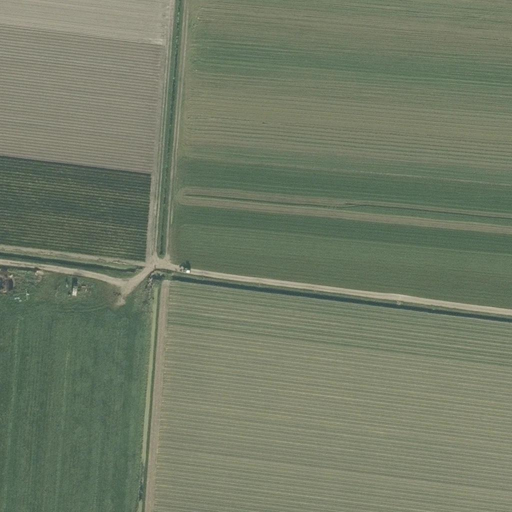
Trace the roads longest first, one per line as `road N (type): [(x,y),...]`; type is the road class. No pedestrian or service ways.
road 1 (track): [(172,0),(150,266),(168,269),(167,282),(511,325)]
road 2 (track): [(168,269),(511,315)]
road 3 (track): [(0,263),(136,280),(150,266)]
